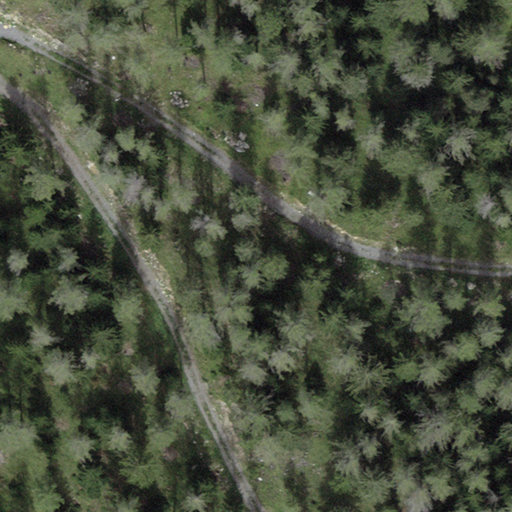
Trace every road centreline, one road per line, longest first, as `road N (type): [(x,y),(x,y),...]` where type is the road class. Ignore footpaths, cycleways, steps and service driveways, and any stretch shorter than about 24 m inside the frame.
road 1 (track): [(0,28),(123,90),(336,242),(401,260),(511,272)]
road 2 (track): [(257,511),(122,225),(34,109),(0,81)]
